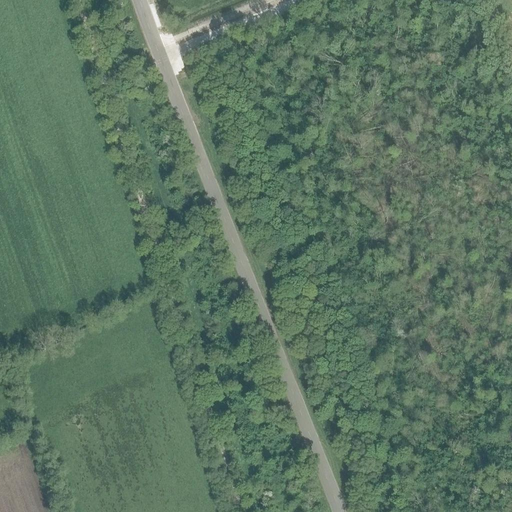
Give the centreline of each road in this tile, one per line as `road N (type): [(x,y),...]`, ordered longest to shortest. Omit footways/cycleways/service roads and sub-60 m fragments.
road 1 (unclassified): [(341,511),(140,0)]
road 2 (track): [(77,0),(245,511)]
